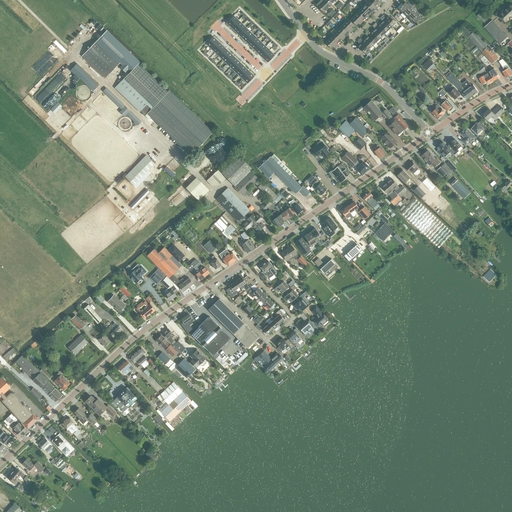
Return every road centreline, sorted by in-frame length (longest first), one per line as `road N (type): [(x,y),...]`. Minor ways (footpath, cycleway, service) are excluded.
road 1 (tertiary): [(0,464),(127,344),(210,283)]
road 2 (tertiary): [(242,261),(428,133)]
road 3 (residential): [(210,283),(268,341),(294,318),(242,261)]
road 4 (residential): [(428,133),(386,86),(333,59)]
